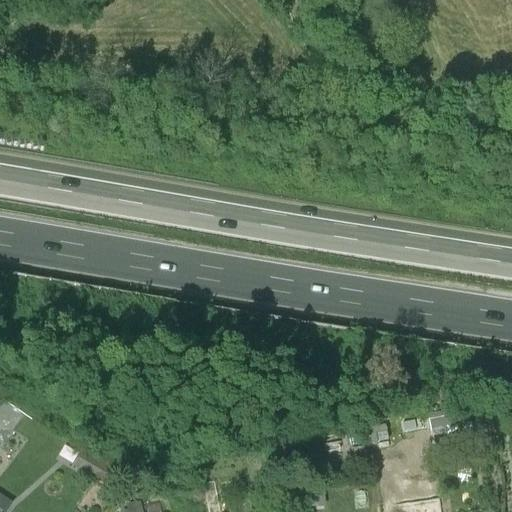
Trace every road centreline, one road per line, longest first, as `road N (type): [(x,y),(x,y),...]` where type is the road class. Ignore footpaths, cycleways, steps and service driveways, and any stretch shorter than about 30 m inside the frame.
road 1 (motorway): [(511,265),(0,183)]
road 2 (motorway): [(0,236),(511,315)]
road 3 (track): [(0,87),(271,89),(469,131),(511,131)]
